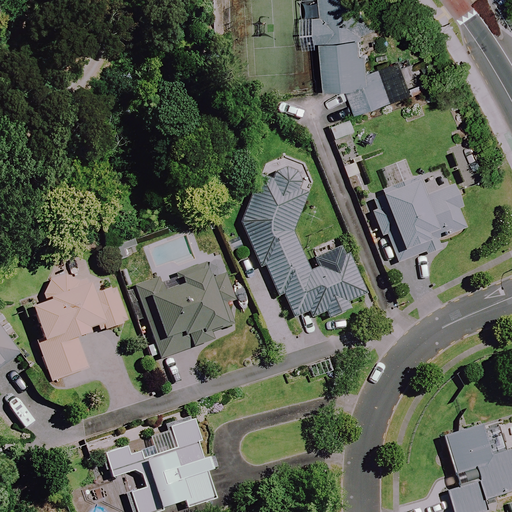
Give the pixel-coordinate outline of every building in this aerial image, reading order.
[(350,87),(354,108),(392,102),(386,69),(371,72),(365,34),(375,32),(371,4),(367,5),(366,0),(323,0),(326,14),(304,18),(309,49),(325,46),(332,90),(350,87)] [(296,191),(299,181),(309,184),(313,170),(279,160),(272,183),(258,179),(242,228),(259,270),(264,268),(269,283),(275,298),(284,295),(291,318),(308,313),(310,318),(327,312),(329,319),(349,312),(346,303),(367,296),(353,252),(342,255),(340,247),(312,257),(315,265),(306,268),(304,263),(292,233),(307,194),(296,191)] [(465,229),(451,190),(425,199),(419,181),(369,199),(381,234),(385,233),(396,266),(439,251),(435,240),(465,229)] [(211,281),(206,266),(176,276),(179,286),(162,292),(158,279),(135,286),(160,360),(212,342),(209,333),(234,325),(226,303),(235,301),(227,276),(211,281)] [(63,274),(49,281),(43,299),(45,304),(32,309),(43,340),(36,342),(51,382),(87,368),(77,341),(90,336),(87,329),(101,324),(104,331),(127,323),(114,289),(93,297),(87,280),(63,274)] [(0,367),(18,356),(0,330),(0,367)] [(213,457),(205,460),(193,423),(125,444),(126,447),(103,454),(111,479),(139,470),(145,488),(128,493),(133,511),(152,511),(184,502),(186,510),(217,500),(209,473),(217,471),(213,457)] [(481,501),(511,491),(511,451),(490,458),(480,427),(444,438),(455,475),(475,470),(479,484),(448,493),(453,511),(483,511),(484,511),(481,501)]
